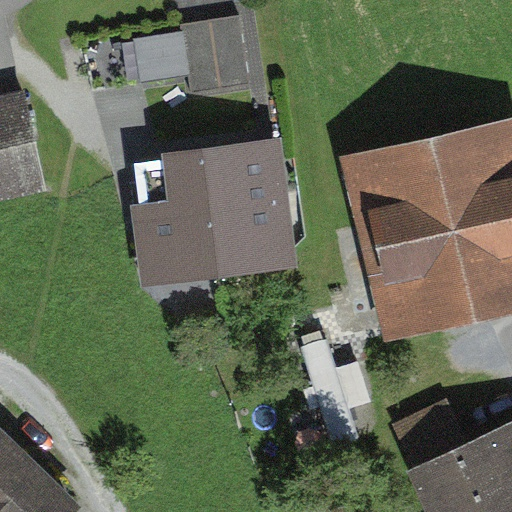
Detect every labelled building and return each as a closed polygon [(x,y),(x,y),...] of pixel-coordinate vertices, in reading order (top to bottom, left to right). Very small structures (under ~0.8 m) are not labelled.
[(232,17),(188,26),(199,82),(243,74),(232,17)] [(0,185),(51,175),(34,86),(0,92),(0,185)] [(511,129),(380,158),(414,314),(511,292),(511,129)] [(269,140),(207,151),(226,256),(288,245),(269,140)] [(207,151),(145,163),(164,267),(226,256),(207,151)] [(0,511),(65,511),(83,496),(2,410),(0,411),(0,511)] [(511,511),(511,411),(410,461),(434,511),(511,511)]
